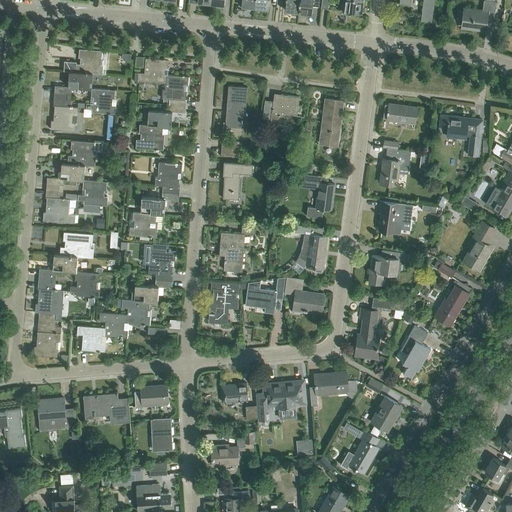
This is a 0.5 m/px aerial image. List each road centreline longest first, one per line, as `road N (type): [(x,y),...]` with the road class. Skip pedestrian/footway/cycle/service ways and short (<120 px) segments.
road 1 (residential): [(187,364),(321,352),(335,344),(374,47)]
road 2 (residential): [(187,364),(211,27)]
road 3 (residential): [(16,301),(39,6)]
road 4 (residential): [(511,272),(373,511)]
road 5 (secondary): [(408,511),(511,330)]
road 6 (residential): [(211,27),(39,6)]
road 7 (residential): [(16,378),(187,364)]
road 8 (residential): [(374,47),(211,27)]
road 9 (residential): [(196,511),(187,364)]
road 10 (residential): [(439,511),(511,384)]
road 11 (residential): [(511,66),(374,47)]
road 12 (unknown): [(321,352),(433,406)]
